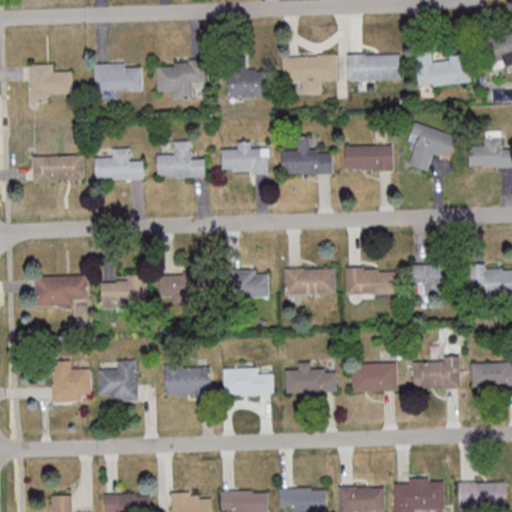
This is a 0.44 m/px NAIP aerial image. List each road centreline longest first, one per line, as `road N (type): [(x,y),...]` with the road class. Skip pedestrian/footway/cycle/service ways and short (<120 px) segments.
road 1 (residential): [(511,215),(0,235)]
road 2 (residential): [(511,433),(0,448)]
road 3 (residential): [(0,19),(450,0)]
